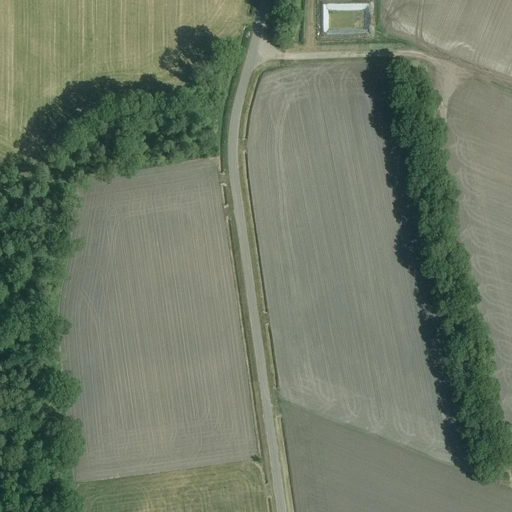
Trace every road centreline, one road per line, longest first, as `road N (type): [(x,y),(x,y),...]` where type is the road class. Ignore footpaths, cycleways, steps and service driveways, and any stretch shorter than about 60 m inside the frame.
road 1 (unclassified): [(264,0),(232,155),(281,511)]
road 2 (track): [(251,49),(429,57),(511,89)]
road 3 (track): [(452,66),(442,102),(460,236)]
